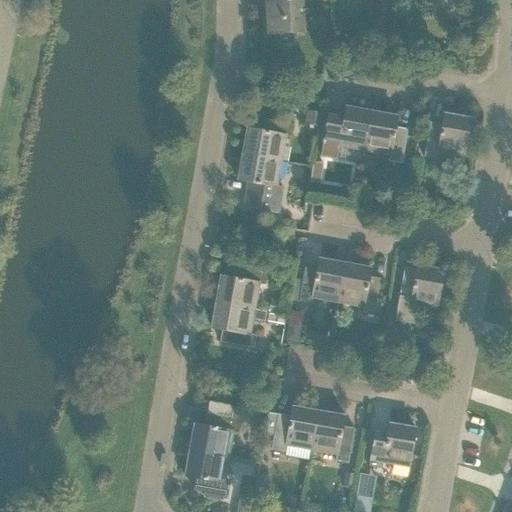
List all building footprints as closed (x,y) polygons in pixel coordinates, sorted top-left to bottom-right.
[(264,0),(266,35),(300,33),(298,0),(264,0)] [(364,149),(371,112),(345,107),(343,118),(327,115),(320,156),(336,159),(339,145),(364,149)] [(320,127),(322,113),(304,110),(302,124),(320,127)] [(371,112),(364,149),(389,154),(388,161),(400,164),(407,129),(395,127),(397,117),(371,112)] [(463,157),(470,119),(443,114),(441,125),(429,123),(423,157),(436,159),(437,152),(463,157)] [(241,154),(279,161),(284,136),(291,137),(293,125),(259,118),(257,130),(246,129),(241,154)] [(275,187),(279,161),(241,154),(237,180),(247,182),(243,207),(277,213),(282,188),(275,187)] [(337,302),(344,264),(318,259),(316,270),(304,268),(297,302),(310,304),(312,297),(337,302)] [(344,264),(337,302),(362,306),(361,313),(373,316),(380,281),(368,279),(370,268),(344,264)] [(215,302),(253,309),(257,283),(265,285),(267,272),(233,266),(230,278),(220,276),(215,302)] [(436,309),(443,271),(416,266),(414,277),(402,274),(394,321),(416,325),(419,305),(436,309)] [(248,334),(253,309),(215,302),(210,328),(221,330),(219,342),(253,348),(256,335),(248,334)] [(311,449),(317,411),(291,407),(289,417),(278,415),(272,449),(284,451),(286,444),(311,449)] [(229,418),(238,420),(239,413),(230,411),(229,418)] [(317,411),(311,449),(336,453),(335,460),(347,463),(353,429),(341,427),(343,416),(317,411)] [(240,420),(238,420),(229,418),(206,414),(204,426),(193,424),(188,450),(226,457),(231,431),(238,433),(240,420)] [(408,466),(415,429),(388,424),(386,434),(374,432),(368,466),(380,469),(382,462),(408,466)] [(222,482),(226,457),(188,450),(184,476),(194,478),(192,490),(227,496),(229,483),(222,482)] [(358,511),(361,511),(371,506),(364,493),(352,500),(358,511)]
